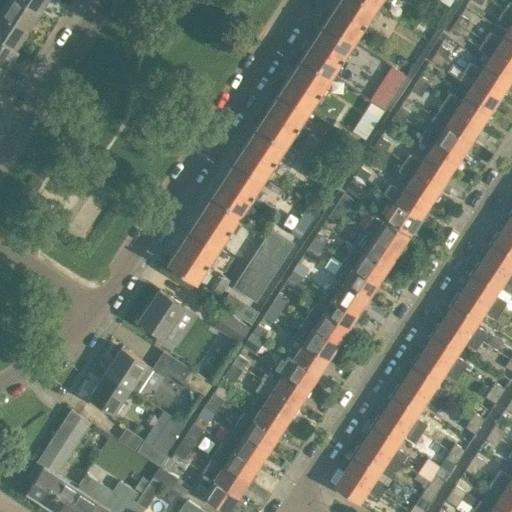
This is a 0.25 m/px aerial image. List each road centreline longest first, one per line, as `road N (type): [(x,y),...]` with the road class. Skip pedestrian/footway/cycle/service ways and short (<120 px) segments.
road 1 (residential): [(292,503),(511,166)]
road 2 (residential): [(95,308),(300,0)]
road 3 (residential): [(105,0),(0,160)]
road 4 (residential): [(0,384),(72,341),(95,308)]
